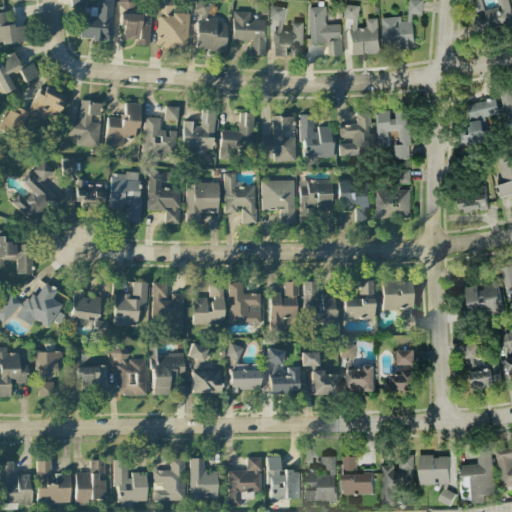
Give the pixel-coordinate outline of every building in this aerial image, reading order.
[(112,0),(96,0),(95,17),(80,16),(79,39),(110,41),(112,0)] [(188,14),(173,13),(173,0),(158,0),(156,48),(187,49),(188,14)] [(381,18),(383,50),(414,48),(412,14),(422,14),(420,0),(405,0),(406,16),(381,18)] [(511,23),(511,18),(507,0),(495,0),(497,7),(483,10),(480,0),(469,0),(470,0),(473,11),(467,13),(472,34),(511,23)] [(226,23),(215,23),(216,16),(214,16),(215,4),(197,3),(194,50),(224,52),(226,23)] [(356,5),(342,6),(343,31),(348,31),(349,55),(379,53),(376,18),(365,19),(365,28),(358,28),(356,5)] [(302,56),(302,22),(291,22),(291,30),(284,31),(283,6),(270,7),(270,19),(272,19),(273,57),(302,56)] [(308,7),(309,44),(326,44),(326,56),(341,56),(340,24),(325,24),(325,6),(308,7)] [(249,12),(231,12),(231,42),(249,43),(249,56),(264,56),(265,20),(249,19),(249,12)] [(122,39),(135,39),(135,46),(149,46),(150,15),(119,14),(119,26),(122,26),(122,39)] [(32,64),(20,69),(14,55),(0,60),(0,92),(1,95),(13,90),(7,76),(18,71),(23,82),(38,76),(32,64)] [(39,86),(27,111),(52,123),(65,99),(39,86)] [(511,90),(500,93),(508,132),(511,131),(511,90)] [(464,104),(470,134),(460,136),(462,146),(487,142),(483,116),(497,114),(495,99),(464,104)] [(98,147),(99,124),(90,123),(91,116),(100,116),(101,103),(79,102),(78,122),(66,121),(66,137),(77,137),(76,146),(98,147)] [(106,117),(105,146),(122,147),(122,136),(137,137),(139,104),(123,103),(122,118),(106,117)] [(26,111),(7,106),(0,130),(18,136),(26,111)] [(178,107),(164,106),(163,120),(177,121),(178,107)] [(214,110),(200,110),(199,123),(182,122),(181,148),(213,149),(214,110)] [(375,111),(376,148),(388,147),(387,131),(394,131),(395,159),(410,158),(408,110),(395,110),(396,118),(390,119),(390,110),(375,111)] [(220,131),(218,158),(229,159),(229,150),(251,151),(253,114),(239,113),(238,132),(220,131)] [(338,125),(339,138),(350,138),(350,144),(338,144),(338,155),(371,154),(370,113),(355,113),(355,125),(338,125)] [(298,115),(298,142),(302,142),(303,158),(331,157),(330,126),(313,127),(313,114),(298,115)] [(175,131),(159,130),(159,118),(143,117),(142,153),(174,154),(175,131)] [(294,161),(294,137),(283,137),(283,130),(293,130),(293,117),(271,117),(271,139),(261,139),(261,154),(273,154),(273,162),(294,161)] [(511,159),(497,164),(503,184),(494,186),(498,198),(511,193),(511,159)] [(40,183),(52,172),(43,161),(21,181),(32,193),(24,200),(18,195),(11,201),(31,224),(56,201),(40,183)] [(75,175),(75,162),(61,162),(61,175),(75,175)] [(138,223),(140,174),(117,172),(117,178),(110,178),(108,208),(124,209),(124,222),(138,223)] [(240,224),(255,224),(254,185),(235,185),(235,173),(222,174),(223,214),(239,213),(240,224)] [(146,210),(165,211),(164,224),(179,225),(180,189),(160,189),(160,174),(147,174),(146,210)] [(294,223),(293,180),(260,181),(261,211),(279,211),(279,223),(294,223)] [(298,181),(299,213),(331,212),(330,180),(298,181)] [(354,223),(369,222),(368,180),(337,181),(337,208),(354,208),(354,223)] [(102,207),(103,192),(93,192),(94,183),(75,182),(74,205),(102,207)] [(217,214),(218,183),(186,183),(185,222),(199,222),(199,213),(217,214)] [(375,219),(409,218),(408,189),(374,189),(375,219)] [(487,209),(485,190),(456,194),(459,212),(487,209)] [(15,275),(31,274),(31,244),(0,244),(0,231),(0,263),(15,263),(15,275)] [(511,267),(501,269),(505,299),(511,297),(511,267)] [(359,281),(359,299),(342,299),(343,320),(374,319),(372,281),(359,281)] [(411,281),(381,282),(382,310),(412,310),(411,281)] [(502,310),(497,281),(463,287),(468,316),(502,310)] [(112,326),(136,327),(137,307),(146,307),(146,283),(132,282),(131,294),(113,294),(112,326)] [(260,324),(260,294),(242,294),(241,282),(227,283),(228,325),(260,324)] [(317,282),(302,282),(303,324),(335,324),(335,294),(317,295),(317,282)] [(14,316),(29,326),(33,320),(47,329),(62,305),(52,298),(56,291),(44,283),(35,297),(29,293),(14,316)] [(182,295),(167,294),(167,283),(152,283),(150,321),(171,322),(171,331),(181,332),(182,295)] [(191,298),(191,325),(222,325),(223,284),(208,283),(208,298),(191,298)] [(282,330),(282,319),(296,319),(296,283),(282,283),(282,293),(269,293),(269,331),(282,330)] [(20,304),(9,293),(0,303),(0,320),(3,323),(20,304)] [(413,316),(403,316),(402,328),(412,329),(413,316)] [(206,349),(190,344),(186,357),(202,362),(206,349)] [(237,361),(242,349),(230,344),(225,356),(237,361)] [(340,344),(340,357),(353,358),(354,344),(340,344)] [(475,344),(462,344),(462,357),(476,357),(475,344)] [(144,359),(127,360),(127,346),(112,347),(113,396),(145,395),(144,359)] [(0,397),(10,398),(10,385),(26,384),(26,362),(17,362),(17,353),(6,353),(6,348),(0,347),(0,397)] [(280,366),(283,351),(267,348),(264,362),(280,366)] [(398,365),(414,365),(414,349),(397,350),(398,365)] [(61,352),(35,351),(34,378),(50,378),(50,371),(60,371),(61,352)] [(301,367),(317,367),(317,353),(300,353),(301,367)] [(152,396),(168,395),(168,379),(183,379),(183,355),(151,355),(152,396)] [(345,391),(374,391),(373,365),(363,365),(363,369),(345,370),(345,391)] [(403,371),(403,365),(398,365),(399,377),(384,377),(384,392),(415,391),(415,371),(403,371)] [(76,368),(76,388),(97,387),(97,367),(76,368)] [(258,367),(229,368),(230,391),(259,390),(258,367)] [(298,367),(286,367),(286,377),(268,377),(268,393),(297,393),(298,367)] [(499,385),(499,368),(470,370),(470,387),(499,385)] [(219,393),(220,372),(190,371),(190,393),(219,393)] [(335,374),(323,375),(323,371),(310,371),(311,396),(336,395),(335,374)] [(53,398),(53,382),(37,382),(37,398),(53,398)] [(511,446),(495,449),(500,487),(511,485),(511,446)] [(477,464),(459,465),(460,484),(468,484),(469,503),(483,502),(483,495),(493,494),(491,450),(476,450),(477,464)] [(381,465),(380,504),(393,505),(393,490),(412,490),(412,455),(397,455),(396,465),(381,465)] [(449,484),(448,457),(431,457),(431,455),(418,455),(418,485),(449,484)] [(335,501),(335,456),(320,457),(320,468),(307,468),(307,482),(316,482),(316,490),(304,490),(305,501),(335,501)] [(342,494),(372,494),(372,471),(355,471),(355,456),(342,456),(342,494)] [(227,470),(227,507),(240,507),(239,499),(253,499),(252,492),(261,492),(260,457),(245,457),(246,470),(227,470)] [(298,500),(299,471),(279,470),(279,457),(265,457),(265,485),(269,485),(269,499),(298,500)] [(152,470),(152,500),(183,501),(184,459),(170,459),(169,471),(152,470)] [(189,459),(189,501),(216,500),(216,471),(203,471),(203,459),(189,459)] [(114,503),(146,502),(145,474),(127,474),(127,460),(113,460),(114,503)] [(0,505),(30,506),(30,475),(13,474),(14,462),(0,461),(0,505)] [(70,503),(69,474),(54,475),(54,479),(50,479),(49,461),(36,461),(36,503),(70,503)] [(75,505),(87,505),(87,500),(105,499),(104,478),(103,478),(103,461),(89,461),(89,473),(74,474),(75,505)]
